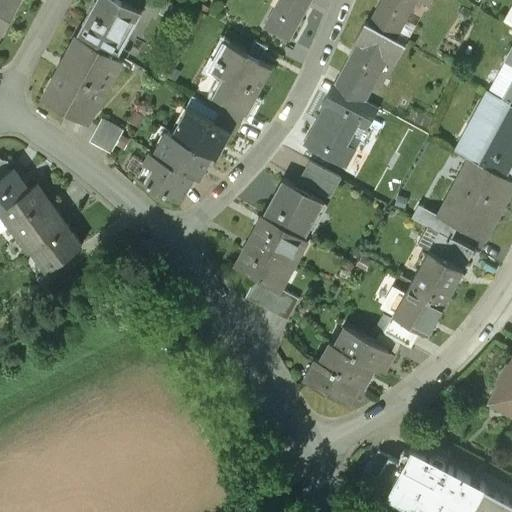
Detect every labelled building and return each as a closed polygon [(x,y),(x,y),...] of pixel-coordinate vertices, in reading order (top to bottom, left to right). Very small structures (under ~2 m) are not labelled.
[(0,0),(0,36),(6,26),(7,27),(22,0),(21,0),(0,0)] [(128,35),(142,10),(122,0),(95,0),(77,33),(117,55),(118,53),(113,50),(123,33),(128,35)] [(182,2),(177,0),(166,0),(161,11),(173,17),(182,2)] [(282,0),(276,12),(274,11),(265,27),(288,39),(296,24),(294,22),(306,0),(282,0)] [(382,0),(369,25),(395,39),(406,18),(416,0),(417,0),(429,6),(432,0),(382,0)] [(395,39),(407,45),(418,24),(406,18),(395,39)] [(337,84),(365,100),(387,60),(396,65),(407,45),(395,39),(369,25),(365,23),(354,42),(358,44),(337,84)] [(122,57),(117,55),(77,33),(43,95),(87,120),(122,57)] [(272,65),(224,38),(208,67),(223,76),(213,94),(246,112),(272,65)] [(323,107),(303,144),(346,167),(355,150),(346,145),(357,125),(366,130),(378,107),(365,100),(365,101),(336,85),(337,85),(333,83),(321,106),(323,107)] [(506,177),(507,175),(511,166),(511,102),(504,98),(488,90),(455,151),(470,159),(471,158),(506,177)] [(246,112),(213,94),(207,104),(219,111),(241,123),(246,112)] [(189,107),(175,132),(212,152),(212,153),(216,155),(230,131),(231,130),(214,121),(189,107)] [(219,111),(214,121),(231,130),(230,131),(234,134),(241,123),(219,111)] [(124,128),(103,116),(92,137),(113,149),(124,128)] [(169,129),(156,152),(194,174),(199,176),(212,153),(212,152),(175,132),(169,129)] [(181,197),(194,174),(156,152),(151,150),(138,174),(181,197)] [(0,176),(9,170),(7,166),(9,160),(2,159),(0,156),(0,176)] [(458,226),(486,241),(511,192),(511,179),(511,180),(511,178),(507,175),(506,177),(471,158),(470,159),(439,215),(458,226)] [(313,163),(303,183),(324,194),(335,175),(313,163)] [(28,188),(13,167),(9,170),(0,176),(0,207),(28,188)] [(263,213),(305,236),(324,202),(282,179),(263,213)] [(28,188),(0,207),(12,224),(15,229),(51,203),(36,182),(28,188)] [(51,203),(15,229),(30,250),(31,249),(66,225),(51,203)] [(458,226),(439,215),(419,205),(413,217),(426,224),(452,238),(458,226)] [(0,231),(12,224),(0,207),(0,231)] [(250,238),(294,262),(308,237),(305,236),(263,213),(250,238)] [(445,253),(453,239),(452,238),(426,224),(417,241),(426,246),(427,243),(445,253)] [(66,225),(31,249),(46,269),(67,254),(80,245),(66,225)] [(280,287),(294,262),(250,238),(236,264),(257,275),(267,281),(278,287),(280,288),(280,287)] [(465,268),(475,251),(453,239),(445,253),(443,256),(465,268)] [(447,300),(465,268),(443,256),(429,249),(411,281),(447,300)] [(67,254),(46,269),(53,280),(74,265),(67,254)] [(267,281),(257,275),(245,295),(256,301),(267,281)] [(267,281),(256,301),(267,307),(278,287),(267,281)] [(429,333),(447,300),(411,281),(405,293),(394,287),(383,306),(394,312),(393,313),(420,328),(429,333)] [(280,288),(278,287),(267,307),(277,313),(289,292),(280,287),(280,288)] [(300,298),(289,292),(277,313),(288,319),(300,298)] [(391,317),(418,332),(420,328),(393,313),(391,317)] [(383,331),(402,341),(412,347),(420,333),(418,332),(391,317),(383,331)] [(331,341),(330,342),(379,368),(385,372),(395,355),(388,351),(389,349),(374,341),(345,326),(344,327),(348,329),(339,346),(331,341)] [(388,351),(395,355),(402,341),(383,331),(381,330),(374,341),(389,349),(388,351)] [(315,357),(315,358),(364,384),(374,367),(378,369),(379,368),(330,342),(330,343),(334,345),(324,362),(315,357)] [(305,377),(304,378),(349,402),(349,401),(349,400),(359,383),(364,385),(364,384),(315,358),(315,359),(319,361),(309,379),(305,377)] [(511,360),(508,359),(497,379),(503,382),(496,395),(511,404),(511,360)] [(511,511),(511,497),(413,444),(403,463),(392,482),(388,490),(428,511),(511,511)] [(392,482),(403,463),(379,450),(367,472),(379,478),(380,475),(392,482)]
